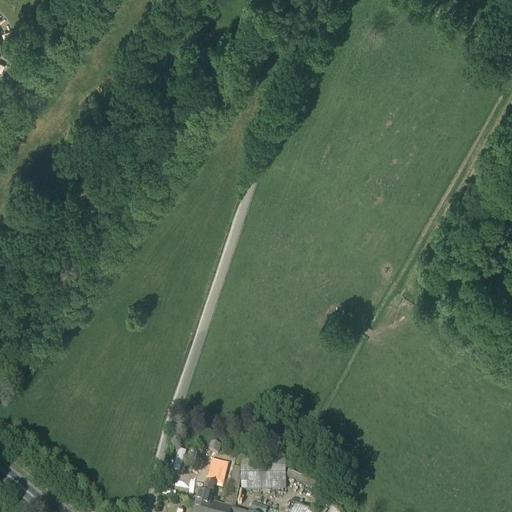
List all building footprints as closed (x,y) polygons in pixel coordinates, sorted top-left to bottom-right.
[(218,455),(221,447),(212,444),(209,452),(218,455)] [(198,498),(196,505),(214,510),(216,504),(211,503),(214,493),(218,494),(219,489),(222,489),(227,469),(228,469),(230,460),(218,457),(216,466),(212,479),(209,479),(207,486),(206,485),(205,491),(199,490),(198,498)] [(241,469),(234,468),(229,493),(236,494),(239,480),(241,481),(241,491),(286,490),(286,461),(241,462),(241,469)] [(320,494),(325,484),(291,468),(286,479),(320,494)] [(238,511),(235,511),(238,499),(233,498),(234,494),(227,493),(224,506),(216,504),(214,510),(196,505),(194,511),(238,511)]
